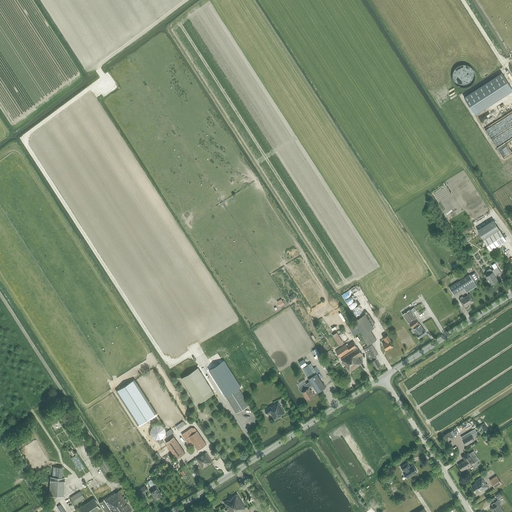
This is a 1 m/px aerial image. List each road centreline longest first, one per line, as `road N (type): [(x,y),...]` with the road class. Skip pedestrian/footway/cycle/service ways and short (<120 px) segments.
road 1 (track): [(0,293),(142,511)]
road 2 (unclassified): [(173,511),(385,379)]
road 3 (unclassified): [(470,511),(385,379)]
road 4 (unclassified): [(385,379),(511,297)]
